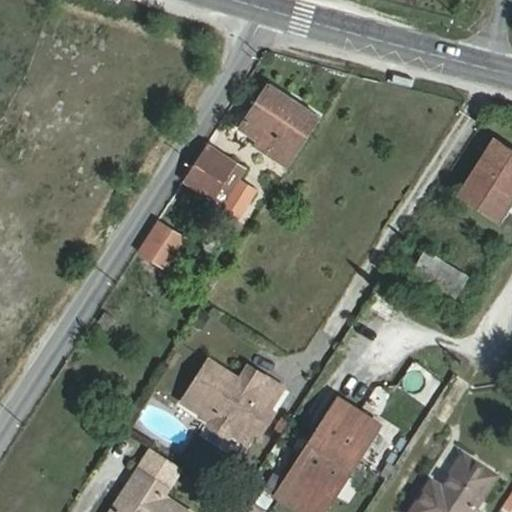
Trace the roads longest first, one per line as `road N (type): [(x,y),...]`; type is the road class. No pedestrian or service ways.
road 1 (residential): [(0,440),(221,97),(267,9)]
road 2 (secondary): [(267,9),(485,67)]
